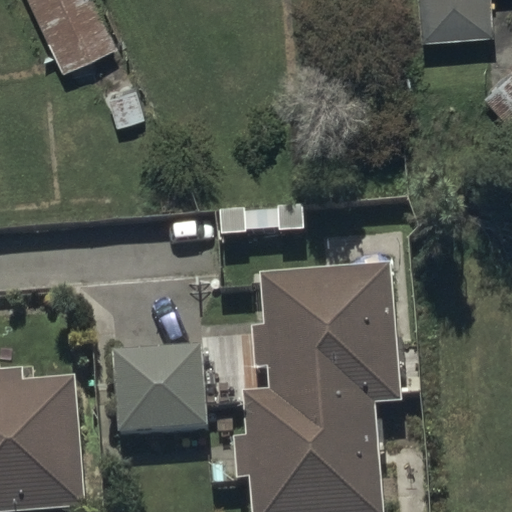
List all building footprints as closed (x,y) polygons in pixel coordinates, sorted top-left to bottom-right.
[(101,0),(34,0),(67,70),(122,44),(101,0)] [(420,0),(423,36),(497,31),(494,0),(420,0)] [(511,66),(484,89),(511,123),(511,66)] [(385,511),(379,413),(402,412),(393,277),(264,285),(267,336),(254,337),(257,378),(272,377),(274,401),(246,403),(249,444),(238,445),(241,489),(253,489),(254,511),(385,511)] [(206,353),(113,357),(116,440),(210,436),(206,353)] [(0,511),(86,511),(80,386),(27,389),(26,377),(0,378),(0,511)]
